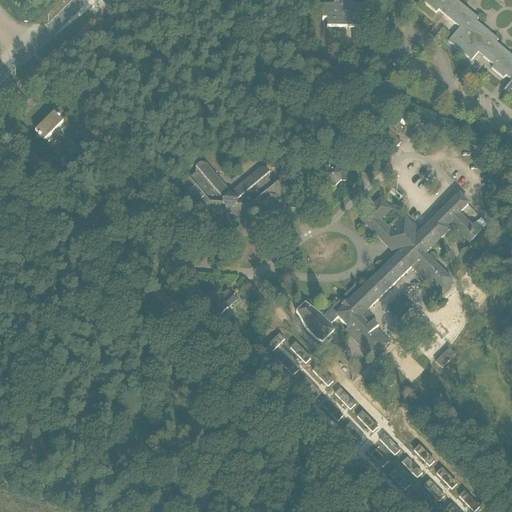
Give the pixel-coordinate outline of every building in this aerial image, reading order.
[(364,8),(363,0),(354,0),(355,1),(354,1),(353,8),(353,6),(333,6),(333,8),(322,7),(322,21),(326,21),(326,29),(353,30),(353,48),(349,48),(349,52),(363,52),(363,30),(365,30),(366,8),(364,8)] [(456,0),(426,0),(424,4),(436,14),(438,11),(459,29),(448,43),(471,62),(478,54),(493,67),(491,69),(503,80),(505,77),(511,82),(502,93),(511,100),(511,57),(495,44),(498,41),(476,22),(478,20),(456,1),(456,0)] [(12,99),(20,108),(21,109),(26,103),(17,94),(12,99)] [(59,120),(62,117),(56,111),(35,132),(44,142),(51,135),(63,124),(59,120)] [(391,124),(387,129),(382,124),(373,133),(392,153),(401,144),(395,138),(398,135),(396,133),(398,131),(391,124)] [(340,137),(348,128),(345,125),(336,133),(340,137)] [(349,146),(358,138),(354,134),(346,143),(349,146)] [(81,142),(83,140),(79,136),(77,138),(75,136),(70,142),(77,149),(83,143),(81,142)] [(230,192),(207,164),(200,163),(196,168),(195,174),(191,176),(187,176),(186,177),(185,176),(181,180),(180,187),(184,192),(184,201),(189,207),(199,208),(203,213),(254,218),(260,213),(269,214),(275,209),(275,199),(275,198),(276,199),(281,195),(282,189),(277,183),(275,183),(273,184),(272,183),(270,183),(269,182),(269,180),(268,179),(268,177),(269,176),(264,170),(258,169),(230,192)] [(346,183),(346,169),(339,163),(327,163),(327,169),(324,173),(323,182),(328,186),(337,187),(340,182),(346,183)] [(459,214),(468,206),(458,197),(421,233),(405,217),(399,222),(396,219),(387,228),(380,221),(390,211),(380,200),(360,219),(396,257),(360,293),(354,287),(323,317),(321,316),(305,305),(296,314),(306,330),(311,335),(316,340),(322,344),(330,335),(334,332),(331,326),(330,325),(337,318),(348,329),(345,332),(372,359),(391,342),(373,323),(368,327),(361,319),(411,269),(432,291),(430,293),(438,301),(454,285),(451,282),(451,281),(426,255),(450,232),(447,229),(450,226),(469,245),(480,235),(478,233),(481,230),(475,223),(471,227),(459,214)] [(237,301),(230,295),(227,291),(218,299),(214,295),(205,303),(219,318),(221,316),(222,317),(224,317),(227,315),(227,313),(226,312),(228,310),(228,309),(237,301)] [(288,340),(283,335),(267,350),(272,355),(288,340)] [(297,343),(292,348),(307,364),(312,359),(297,343)] [(450,349),(435,365),(442,371),(457,356),(450,349)] [(285,355),(279,359),(294,376),(300,371),(285,355)] [(272,366),(267,371),(282,387),(287,382),(272,366)] [(319,366),(314,371),(329,387),(334,382),(319,366)] [(306,378),(301,383),(316,399),(321,394),(306,378)] [(294,390),(288,395),(303,411),(309,406),(294,390)] [(341,390),(335,395),(350,411),(356,406),(341,390)] [(328,401),(323,406),(338,422),(343,418),(328,401)] [(316,413),(310,418),(325,434),(330,429),(316,413)] [(363,413),(357,418),(372,434),(377,429),(363,413)] [(350,425),(345,430),(360,446),(365,441),(350,425)] [(337,437),(332,442),(347,458),(352,453),(337,437)] [(384,437),(379,442),(394,458),(399,453),(384,437)] [(372,448),(366,453),(381,469),(387,464),(372,448)] [(419,448),(413,453),(428,469),(434,465),(419,448)] [(359,460),(354,465),(369,481),(374,476),(359,460)] [(406,460),(401,465),(416,481),(421,476),(406,460)] [(393,472),(388,477),(403,493),(408,488),(393,472)] [(440,472),(435,477),(450,493),(455,488),(440,472)] [(381,484),(376,488),(391,505),(396,500),(381,484)] [(428,484),(423,488),(437,505),(443,500),(428,484)] [(415,495),(410,500),(420,511),(429,511),(430,511),(415,495)] [(462,495),(457,500),(467,511),(476,511),(477,511),(462,495)]
